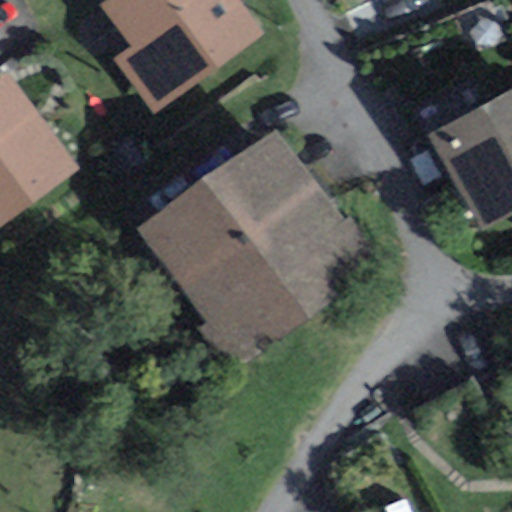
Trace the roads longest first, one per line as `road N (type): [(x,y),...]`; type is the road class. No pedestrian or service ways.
road 1 (residential): [(300,0),(417,241),(448,279)]
road 2 (residential): [(448,279),(280,511)]
